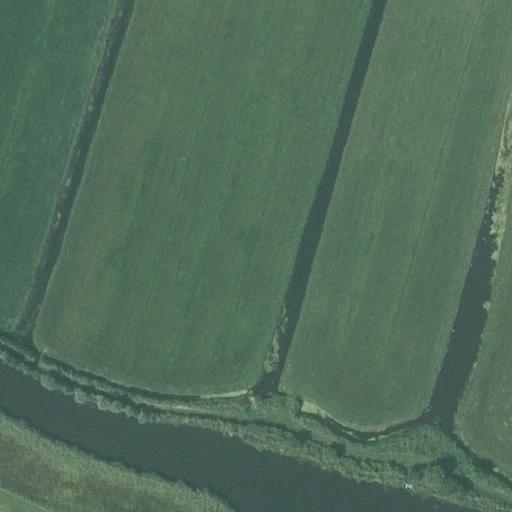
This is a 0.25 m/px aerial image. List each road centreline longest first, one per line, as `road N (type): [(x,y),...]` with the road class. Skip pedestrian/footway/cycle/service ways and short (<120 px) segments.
road 1 (track): [(280,424),(181,415),(84,392),(0,349)]
road 2 (track): [(290,394),(280,424),(344,454),(437,465),(511,506)]
